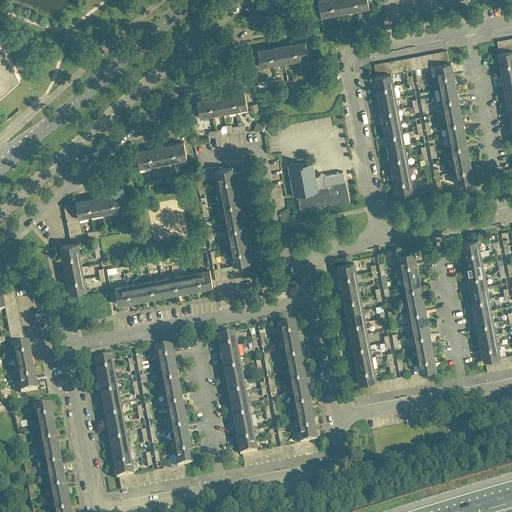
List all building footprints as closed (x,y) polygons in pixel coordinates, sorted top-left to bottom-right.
[(333,15),(329,0),(318,0),(317,0),(321,17),(333,15)] [(345,12),(342,0),(329,0),(333,15),(345,12)] [(357,10),(354,0),(342,0),(345,12),(357,10)] [(369,8),(367,0),(354,0),(357,10),(369,8)] [(308,59),(305,41),(293,44),(296,61),(308,59)] [(0,96),(19,80),(19,79),(19,78),(0,43),(0,96)] [(296,61),(293,44),(281,46),(284,63),(296,61)] [(284,63),(281,46),(269,48),(272,65),(284,63)] [(260,68),(272,65),(269,48),(257,50),(260,68)] [(497,54),(499,66),(511,63),(511,50),(510,51),(505,52),(499,53),(497,54)] [(443,64),(441,52),(435,53),(437,65),(443,64)] [(432,66),(429,54),(423,55),(426,67),(432,66)] [(426,67),(423,55),(418,56),(420,68),(426,67)] [(420,68),(418,56),(412,57),(414,70),(420,68)] [(410,70),(408,58),(402,59),(405,71),(410,70)] [(405,71),(402,59),(397,60),(399,72),(405,71)] [(399,72),(397,60),(391,61),(393,74),(399,72)] [(393,74),(391,61),(385,62),(387,75),(391,74),(393,74)] [(449,63),(443,64),(437,65),(434,66),(436,78),(453,74),(451,62),(449,63)] [(511,63),(499,66),(502,78),(511,75),(511,63)] [(381,76),(376,76),(374,77),(376,89),(393,86),(391,74),(387,75),(381,76)] [(438,90),(455,86),(453,74),(436,78),(438,90)] [(511,87),(511,75),(502,78),(504,89),(511,87)] [(376,89),(378,101),(395,98),(393,86),(376,89)] [(458,98),(455,86),(438,90),(441,101),(458,98)] [(247,109),(244,91),(231,94),(235,111),(247,109)] [(235,111),(231,94),(220,96),(223,113),(235,111)] [(223,113),(220,96),(208,98),(211,115),(223,113)] [(211,115),(208,98),(196,101),(199,118),(211,115)] [(398,109),(395,98),(378,101),(381,113),(398,109)] [(460,110),(458,98),(441,101),(443,113),(460,110)] [(381,113),(383,124),(400,121),(398,109),(381,113)] [(443,113),(445,125),(462,122),(460,110),(443,113)] [(402,133),(400,121),(383,124),(385,136),(402,133)] [(462,122),(445,125),(447,137),(464,134),(462,122)] [(404,145),(402,133),(385,136),(387,148),(404,145)] [(466,145),(464,134),(447,137),(450,149),(466,145)] [(186,159),(183,142),(171,144),(174,161),(186,159)] [(174,161),(171,144),(159,146),(163,163),(174,161)] [(406,157),(404,145),(387,148),(390,160),(406,157)] [(452,160),(469,157),(466,145),(450,149),(452,160)] [(163,163),(159,146),(147,149),(151,166),(163,163)] [(151,166),(147,149),(135,151),(138,168),(151,166)] [(409,168),(406,157),(390,160),(392,172),(409,168)] [(471,169),(469,157),(452,160),(454,172),(471,169)] [(317,187),(312,163),(302,165),(302,162),(287,165),(293,196),(297,196),(300,210),(335,203),(335,204),(349,201),(345,181),(331,184),(331,185),(317,187)] [(234,180),(232,167),(215,171),(217,183),(234,180)] [(409,168),(392,172),(394,184),(411,180),(409,168)] [(473,181),(472,173),(471,169),(454,172),(456,184),(472,181),(473,181)] [(246,190),(244,179),(235,180),(236,191),(246,190)] [(219,195),(236,191),(234,180),(217,183),(219,195)] [(394,184),(396,196),(413,192),(411,180),(394,184)] [(238,203),(236,191),(219,195),(221,206),(238,203)] [(111,195),(114,212),(126,209),(123,192),(111,195)] [(114,212),(111,195),(99,197),(102,214),(114,212)] [(102,214),(99,197),(87,199),(90,216),(102,214)] [(90,216),(87,199),(75,201),(75,203),(76,209),(77,215),(78,218),(90,216)] [(76,209),(75,203),(63,205),(63,206),(65,211),(76,209)] [(241,215),(238,203),(221,206),(224,218),(241,215)] [(77,215),(76,209),(65,211),(66,217),(77,215)] [(286,211),(276,215),(279,221),(289,217),(286,211)] [(79,221),(78,218),(77,215),(66,217),(67,223),(79,221)] [(243,227),(241,215),(224,218),(226,230),(243,227)] [(80,226),(79,221),(67,223),(68,229),(80,226)] [(69,235),(81,232),(80,226),(68,229),(69,235)] [(245,239),(243,227),(226,230),(228,242),(245,239)] [(70,240),(82,238),(81,232),(69,235),(70,240)] [(247,250),(245,239),(228,242),(230,254),(247,250)] [(480,251),(477,239),(461,242),(463,254),(480,251)] [(79,255),(77,243),(60,246),(63,258),(79,255)] [(247,250),(230,254),(233,266),(236,265),(242,264),(249,263),(250,263),(247,250)] [(416,263),(414,251),(397,254),(397,255),(399,266),(416,263)] [(472,265),(482,263),(480,251),(463,254),(465,266),(472,265)] [(79,255),(63,258),(65,270),(81,267),(79,255)] [(354,263),(354,262),(337,265),(337,267),(339,277),(356,274),(354,263)] [(251,274),(249,263),(242,264),(244,276),(250,275),(251,274)] [(419,275),(416,263),(399,266),(402,278),(419,275)] [(465,266),(467,278),(472,277),(484,275),(482,263),(472,265),(465,266)] [(244,276),(242,264),(236,265),(238,277),(244,276)] [(238,277),(236,265),(233,266),(230,266),(233,278),(238,277)] [(233,278),(230,266),(225,267),(227,279),(233,278)] [(84,279),(81,267),(65,270),(67,282),(84,279)] [(227,279),(225,267),(219,268),(221,280),(227,279)] [(221,280),(219,268),(213,269),(215,281),(221,280)] [(212,287),(209,270),(197,272),(200,289),(212,287)] [(200,289),(197,272),(185,274),(188,291),(200,289)] [(188,291),(185,274),(173,277),(177,294),(188,291)] [(356,274),(339,277),(341,289),(358,286),(356,274)] [(402,278),(403,288),(404,290),(421,286),(419,275),(402,278)] [(467,278),(469,288),(470,290),(486,287),(484,275),(472,277),(467,278)] [(177,294),(173,277),(162,279),(165,296),(177,294)] [(85,288),(84,279),(67,282),(69,294),(86,291),(85,288)] [(151,288),(153,298),(165,296),(162,279),(150,281),(151,288)] [(153,298),(151,288),(150,281),(138,283),(139,288),(141,300),(153,298)] [(141,300),(139,288),(138,283),(126,286),(127,288),(130,302),(141,300)] [(114,288),(117,305),(130,302),(127,288),(126,286),(114,288)] [(341,289),(343,301),(360,298),(358,286),(341,289)] [(421,286),(404,290),(406,302),(423,299),(421,286)] [(489,299),(487,288),(486,287),(470,290),(472,302),(489,299)] [(343,301),(346,313),(363,310),(360,298),(343,301)] [(406,302),(408,314),(425,310),(423,299),(406,302)] [(472,302),(474,313),(491,310),(489,299),(472,302)] [(17,310),(16,304),(4,306),(5,310),(5,312),(17,310)] [(18,315),(17,310),(5,312),(6,318),(18,315)] [(365,322),(363,310),(346,313),(348,325),(365,322)] [(408,314),(410,326),(427,322),(425,310),(408,314)] [(474,313),(476,325),(493,322),(491,310),(474,313)] [(19,321),(18,315),(6,318),(7,323),(19,321)] [(20,327),(19,321),(7,323),(8,329),(20,327)] [(295,324),(295,322),(278,325),(278,327),(280,337),(297,334),(295,324)] [(348,325),(350,336),(367,333),(365,322),(348,325)] [(410,326),(413,337),(429,334),(427,322),(410,326)] [(476,325),(478,337),(495,334),(493,322),(476,325)] [(22,333),(20,327),(8,329),(9,335),(22,333)] [(23,338),(22,333),(9,335),(11,341),(23,338)] [(220,349),(237,346),(235,335),(234,333),(218,337),(218,338),(220,349)] [(350,336),(352,348),(369,345),(367,333),(350,336)] [(282,349),(299,346),(297,334),(280,337),(282,349)] [(429,334),(413,337),(415,349),(432,346),(429,334)] [(497,346),(495,334),(478,337),(481,349),(497,346)] [(30,354),(28,341),(11,345),(14,357),(30,354)] [(157,361),(174,358),(171,346),(171,345),(155,348),(155,349),(157,361)] [(352,348),(355,360),(371,357),(369,345),(352,348)] [(239,358),(237,346),(220,349),(222,361),(239,358)] [(285,361),(301,358),(299,346),(282,349),(285,361)] [(432,346),(415,349),(417,361),(434,358),(432,346)] [(500,358),(497,346),(481,349),(483,361),(485,361),(490,360),(496,359),(500,358)] [(33,365),(30,354),(14,357),(16,369),(33,365)] [(510,368),(508,356),(502,357),(504,369),(510,368)] [(111,357),(94,360),(96,372),(113,369),(111,357)] [(355,360),(357,372),(374,369),(371,357),(355,360)] [(504,369),(502,357),(500,358),(496,359),(499,370),(504,369)] [(176,369),(174,358),(157,361),(159,372),(176,369)] [(224,373),(241,369),(239,358),(222,361),(224,373)] [(287,373),(304,370),(301,358),(285,361),(287,373)] [(417,361),(419,373),(423,372),(428,371),(434,370),(436,370),(434,358),(417,361)] [(499,370),(496,359),(490,360),(493,372),(499,370)] [(35,377),(33,365),(16,369),(18,380),(35,377)] [(115,381),(113,369),(96,372),(99,384),(115,381)] [(178,381),(176,369),(159,372),(161,384),(178,381)] [(243,381),(241,369),(224,373),(226,384),(243,381)] [(376,381),(374,369),(357,372),(359,384),(361,384),(367,383),(373,382),(376,381)] [(304,370),(287,373),(289,385),(306,382),(304,370)] [(436,382),(434,370),(428,371),(431,383),(436,382)] [(431,383),(428,371),(423,372),(425,384),(431,383)] [(425,384),(423,372),(419,373),(417,373),(419,385),(425,384)] [(419,385),(417,373),(411,374),(413,386),(419,385)] [(413,386),(411,374),(405,375),(407,387),(413,386)] [(407,387),(405,375),(399,376),(402,388),(407,387)] [(37,389),(35,377),(18,380),(20,393),(37,389)] [(118,392),(115,381),(99,384),(101,396),(118,392)] [(178,381),(161,384),(163,396),(180,393),(178,381)] [(229,396),(246,393),(243,381),(226,384),(229,396)] [(291,397),(308,393),(306,382),(289,385),(291,397)] [(103,407),(120,404),(118,392),(101,396),(103,407)] [(163,396),(166,408),(183,405),(180,393),(163,396)] [(229,396),(231,408),(248,405),(246,393),(229,396)] [(310,405),(308,393),(291,397),(293,408),(310,405)] [(52,416),(50,404),(33,407),(35,419),(52,416)] [(122,416),(120,404),(103,407),(105,419),(122,416)] [(166,408),(168,420),(185,416),(183,405),(166,408)] [(250,416),(248,405),(231,408),(233,420),(250,416)] [(310,405),(293,408),(296,420),(312,417),(310,405)] [(55,428),(52,416),(35,419),(38,431),(55,428)] [(124,428),(122,416),(105,419),(108,431),(124,428)] [(168,420),(170,431),(187,428),(185,416),(168,420)] [(252,428),(250,416),(233,420),(235,431),(252,428)] [(296,420),(298,432),(315,429),(312,417),(296,420)] [(57,439),(55,428),(38,431),(40,443),(57,439)] [(127,439),(124,428),(108,431),(110,443),(127,439)] [(189,440),(187,428),(170,431),(172,443),(189,440)] [(254,440),(252,428),(235,431),(238,443),(254,440)] [(298,432),(300,444),(303,443),(309,442),(315,441),(317,441),(315,429),(298,432)] [(57,439),(40,443),(42,454),(59,451),(57,439)] [(129,451),(127,439),(110,443),(112,454),(129,451)] [(191,452),(189,440),(172,443),(175,455),(191,452)] [(257,452),(254,440),(238,443),(240,455),(242,455),(248,454),(253,453),(257,452)] [(279,460),(276,448),(271,449),(273,461),(279,460)] [(273,461),(271,449),(265,450),(267,462),(273,461)] [(267,462),(265,450),(259,451),(261,463),(267,462)] [(59,451),(42,454),(44,466),(61,463),(59,451)] [(129,451),(112,454),(114,466),(131,463),(129,451)] [(191,452),(175,455),(177,467),(180,467),(186,465),(192,464),(194,464),(191,452)] [(63,475),(61,463),(44,466),(47,478),(63,475)] [(133,475),(131,463),(114,466),(117,478),(119,478),(124,477),(130,476),(133,475)] [(192,465),(192,464),(186,465),(188,477),(194,476),(192,465)] [(188,477),(186,465),(180,467),(182,478),(188,477)] [(176,479),(174,467),(168,468),(171,480),(176,479)] [(182,478),(180,467),(177,467),(174,467),(176,479),(182,478)] [(171,480),(168,468),(163,469),(165,481),(171,480)] [(165,481),(163,469),(157,470),(159,483),(165,481)] [(155,483),(153,471),(147,472),(150,484),(155,483)] [(150,484),(147,472),(142,473),(144,485),(150,484)] [(144,485),(142,473),(136,474),(138,487),(144,485)] [(138,487),(136,474),(133,475),(130,476),(132,488),(138,487)] [(66,487),(63,475),(47,478),(49,490),(66,487)] [(132,488),(130,476),(124,477),(127,489),(132,488)] [(51,502),(68,498),(66,487),(49,490),(51,502)] [(60,511),(70,510),(68,498),(51,502),(53,511),(60,511)]
